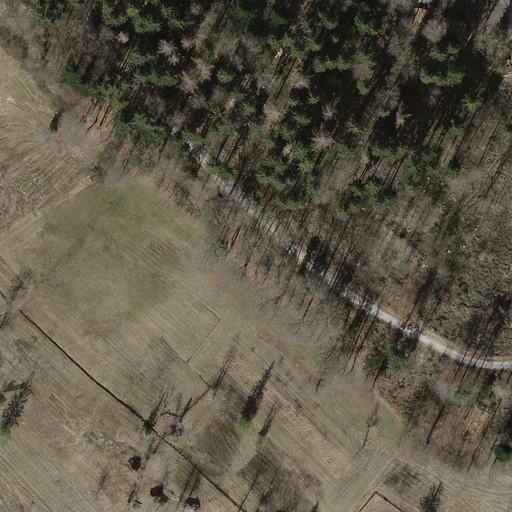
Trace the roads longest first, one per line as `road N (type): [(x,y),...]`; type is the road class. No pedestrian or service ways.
road 1 (track): [(177,131),(330,282),(451,353),(511,364)]
road 2 (track): [(0,317),(55,275),(128,175)]
road 3 (track): [(83,0),(84,17),(177,131)]
